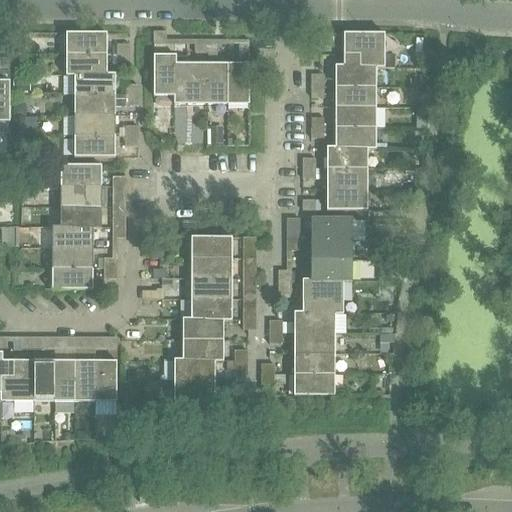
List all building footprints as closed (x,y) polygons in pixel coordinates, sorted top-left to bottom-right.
[(166,46),(166,41),(166,33),(153,33),(154,46),(166,46)] [(107,35),(66,35),(66,56),(107,56),(107,35)] [(332,35),(319,35),(319,48),(332,48),(332,35)] [(375,70),(376,70),(384,70),(392,70),(392,56),(384,56),(384,35),(343,35),(343,56),(364,56),(364,69),(375,69),(375,70)] [(201,42),(201,60),(207,60),(207,54),(218,55),(218,42),(201,42)] [(239,55),(249,55),(249,42),(239,42),(239,55)] [(129,56),(129,46),(117,46),(117,56),(129,56)] [(66,56),(66,77),(115,77),(115,75),(107,75),(107,56),(66,56)] [(116,67),(129,67),(129,56),(117,56),(116,67)] [(376,87),(376,70),(375,70),(375,69),(364,69),(364,56),(343,56),(343,67),(334,67),(334,88),(376,87)] [(176,107),(176,66),(176,57),(153,57),(153,98),(173,98),(173,107),(176,107)] [(176,57),(176,66),(176,107),(201,107),(201,66),(187,66),(187,57),(176,57)] [(0,123),(10,124),(10,60),(0,60),(0,123)] [(201,107),(228,107),(228,66),(201,66),(201,107)] [(249,66),(228,66),(228,107),(249,107),(249,66)] [(323,76),(311,76),(310,88),(323,88),(323,76)] [(115,77),(66,77),(66,78),(74,78),(74,97),(115,97),(115,77)] [(13,79),(13,92),(30,91),(30,79),(13,79)] [(125,87),(125,97),(138,97),(138,87),(125,87)] [(334,88),(334,109),(376,109),(376,87),(334,88)] [(323,88),(310,88),(310,99),(323,99),(323,88)] [(125,97),(115,97),(74,97),(74,118),(115,118),(115,109),(126,109),(126,107),(125,107),(125,97)] [(138,107),(138,97),(125,97),(125,107),(126,107),(138,107)] [(376,130),(376,109),(334,109),(334,129),(376,130)] [(14,137),(28,137),(28,118),(14,118),(14,137)] [(74,138),(115,138),(115,118),(74,118),(74,138)] [(310,119),(310,130),(323,129),(323,119),(310,119)] [(125,128),(125,138),(138,138),(138,128),(125,128)] [(223,128),(210,128),(210,145),(223,145),(223,128)] [(310,130),(310,140),(323,140),(323,129),(310,130)] [(376,151),(376,130),(334,129),(334,149),(367,150),(367,151),(376,151)] [(115,160),(115,138),(74,138),(74,160),(115,160)] [(138,148),(138,138),(125,138),(125,148),(138,148)] [(326,149),(326,170),(367,170),(367,151),(367,150),(334,149),(326,149)] [(302,160),(302,170),(315,170),(315,160),(302,160)] [(60,168),(60,189),(101,189),(101,168),(60,168)] [(302,170),(302,181),(315,181),(315,170),(302,170)] [(326,170),(326,192),(367,192),(367,170),(326,170)] [(113,178),(113,189),(126,189),(126,178),(113,178)] [(60,189),(60,209),(101,209),(101,189),(60,189)] [(113,199),(126,199),(126,189),(113,189),(113,199)] [(367,212),(367,192),(326,192),(326,212),(367,212)] [(302,202),(302,212),(315,212),(315,202),(302,202)] [(101,230),(101,209),(60,209),(60,228),(52,228),(52,229),(101,230)] [(125,230),(125,220),(112,220),(112,230),(125,230)] [(287,220),(287,224),(287,231),(300,231),(300,220),(287,220)] [(311,220),(311,242),(352,242),(352,221),(311,220)] [(52,250),(93,250),(93,231),(101,231),(101,230),(52,229),(52,250)] [(12,230),(1,230),(1,250),(15,250),(15,230),(12,230)] [(125,230),(112,230),(112,231),(101,231),(113,240),(125,240),(125,230)] [(232,239),(191,239),(191,260),(232,260),(232,239)] [(256,239),(243,239),(244,250),(256,250),(256,239)] [(286,242),(286,252),(300,252),(300,242),(286,242)] [(311,242),(311,262),(352,263),(352,242),(311,242)] [(52,250),(52,270),(93,271),(93,250),(52,250)] [(104,260),(104,271),(117,271),(117,260),(104,260)] [(232,260),(191,260),(191,281),(232,281),(232,260)] [(311,262),(311,282),(311,283),(343,283),(343,284),(352,284),(352,263),(311,262)] [(52,270),(52,292),(92,292),(93,271),(52,270)] [(117,271),(104,271),(104,281),(117,281),(117,271)] [(256,281),(256,271),(243,271),(243,281),(256,281)] [(278,272),(278,283),(291,283),(291,272),(278,272)] [(232,281),(191,281),(191,301),(232,301),(232,281)] [(256,291),(256,281),(243,281),(243,291),(256,291)] [(343,317),(343,284),(343,283),(311,283),(311,282),(302,282),(302,303),(322,303),(322,316),(334,316),(334,317),(343,317)] [(278,283),(278,296),(291,296),(291,283),(278,283)] [(182,322),(232,322),(232,305),(232,301),(191,301),(191,305),(191,321),(182,321),(182,322)] [(334,336),(334,317),(334,316),(322,316),(322,303),(302,303),(302,314),(293,314),(293,336),(334,336)] [(243,322),(256,322),(256,312),(243,312),(243,322)] [(182,342),(223,342),(223,323),(232,323),(232,322),(182,322),(182,342)] [(243,332),(247,332),(256,332),(256,322),(243,322),(243,332)] [(269,336),(282,336),(282,323),(269,323),(269,336)] [(269,336),(269,346),(282,346),(282,336),(269,336)] [(334,356),(334,336),(293,336),(293,356),(334,356)] [(21,351),(34,352),(34,339),(21,339),(21,351)] [(44,352),(44,339),(34,339),(34,352),(44,352)] [(64,352),(75,352),(75,339),(64,339),(64,352)] [(85,352),(85,339),(75,339),(75,352),(85,352)] [(116,339),(110,339),(106,339),(106,352),(116,352),(116,339)] [(223,342),(182,342),(182,362),(174,362),(174,363),(223,363),(223,342)] [(234,363),(247,363),(247,353),(235,353),(234,363)] [(0,403),(1,404),(1,383),(13,383),(13,363),(2,362),(2,354),(0,354),(0,403)] [(293,356),(293,377),(334,377),(334,356),(293,356)] [(34,363),(13,363),(13,383),(1,383),(1,404),(33,404),(34,363)] [(54,363),(34,363),(33,404),(54,404),(54,363)] [(54,404),(74,404),(75,363),(54,363),(54,404)] [(95,363),(75,363),(74,404),(95,404),(95,363)] [(116,363),(95,363),(95,404),(116,404),(116,363)] [(223,363),(174,363),(174,383),(215,383),(215,364),(223,364),(223,363)] [(234,373),(239,373),(247,373),(247,363),(234,363),(234,373)] [(261,377),(273,377),(273,366),(261,366),(261,377)] [(261,377),(261,387),(273,387),(273,377),(261,377)] [(334,398),(334,377),(293,377),(293,398),(334,398)] [(215,383),(174,383),(174,405),(215,405),(215,383)] [(238,405),(238,394),(225,394),(225,405),(238,405)] [(0,438),(1,446),(26,445),(26,436),(0,437),(0,438)]
